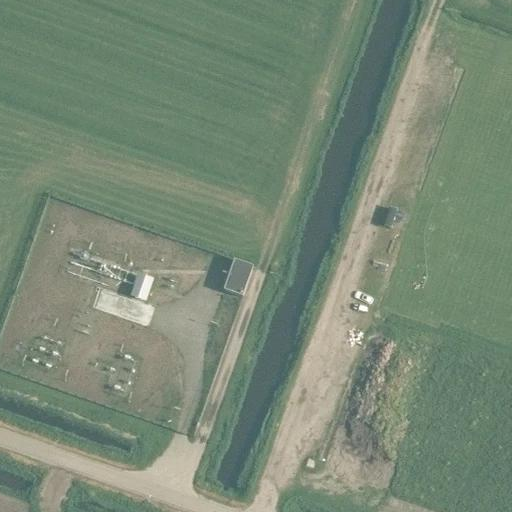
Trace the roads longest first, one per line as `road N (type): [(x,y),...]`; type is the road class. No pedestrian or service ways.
road 1 (track): [(438,0),(263,511)]
road 2 (unclassified): [(213,511),(0,435)]
